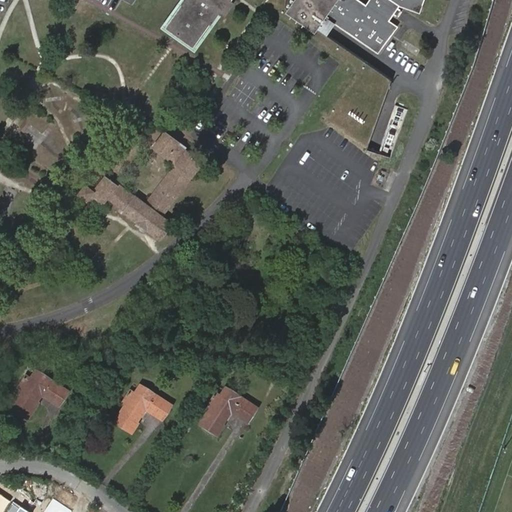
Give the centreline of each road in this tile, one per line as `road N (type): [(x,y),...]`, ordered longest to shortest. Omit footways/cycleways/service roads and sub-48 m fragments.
road 1 (motorway): [(511,84),(428,312),(339,511)]
road 2 (motorway): [(379,511),(511,194)]
road 3 (unknown): [(292,120),(367,181),(365,209),(342,245)]
road 4 (residential): [(0,465),(55,471),(121,511)]
